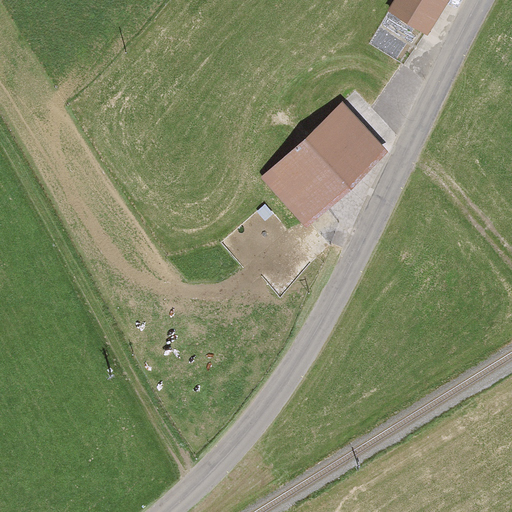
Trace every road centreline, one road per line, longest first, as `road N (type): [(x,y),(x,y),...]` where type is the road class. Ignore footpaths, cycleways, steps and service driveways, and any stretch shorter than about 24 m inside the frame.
road 1 (tertiary): [(165,511),(241,439),(311,339),(478,0)]
road 2 (track): [(0,124),(200,481)]
road 3 (track): [(406,148),(511,263)]
